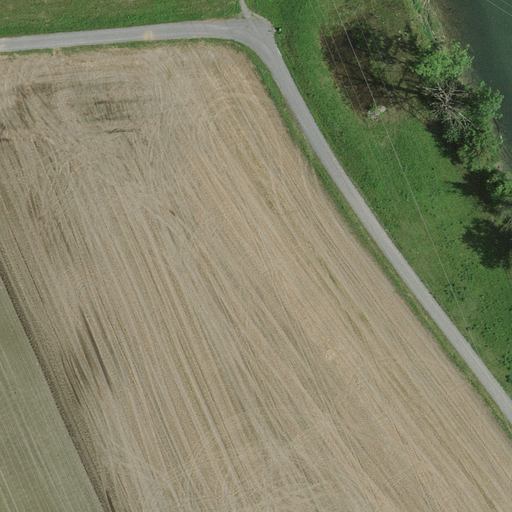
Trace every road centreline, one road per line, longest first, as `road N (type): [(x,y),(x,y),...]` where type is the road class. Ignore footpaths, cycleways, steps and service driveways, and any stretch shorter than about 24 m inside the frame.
road 1 (track): [(251,26),(336,170),(511,413)]
road 2 (track): [(251,26),(0,44)]
